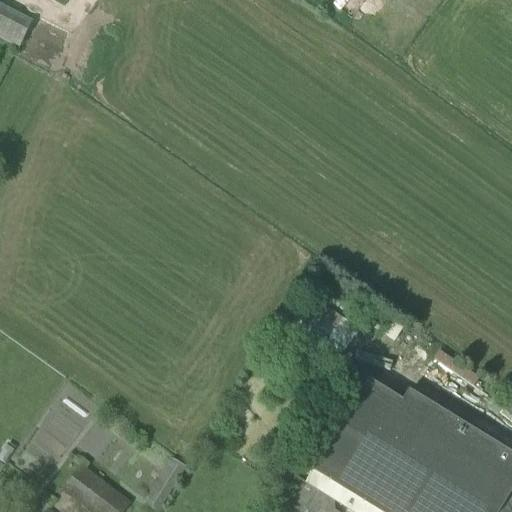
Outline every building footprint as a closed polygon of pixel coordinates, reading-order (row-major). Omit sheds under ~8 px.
[(4,8),(0,15),(0,39),(19,50),(33,23),(4,8)] [(391,322),(383,335),(394,342),(402,329),(391,322)] [(334,511),(333,511),(333,502),(348,511),(503,511),(502,511),(511,494),(511,455),(408,392),(402,402),(369,381),(348,415),(305,484),(297,478),(284,500),(288,503),(282,511),(334,511)] [(186,469),(171,459),(144,502),(160,511),(186,469)] [(125,511),(132,504),(81,466),(61,493),(85,511),(125,511)]
